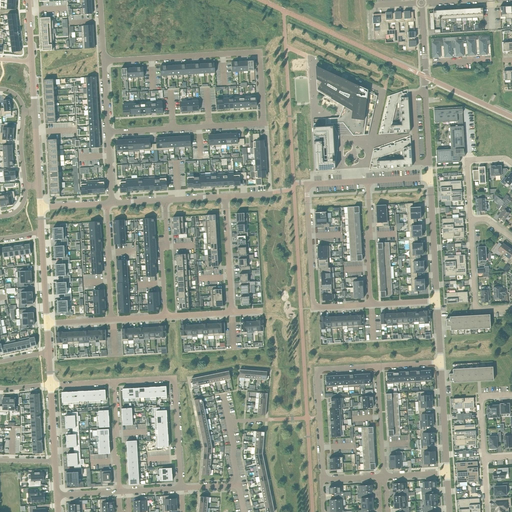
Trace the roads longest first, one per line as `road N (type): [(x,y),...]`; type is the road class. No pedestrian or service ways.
road 1 (residential): [(107,132),(263,118),(257,53),(103,60)]
road 2 (residential): [(371,304),(314,306),(306,187),(367,181)]
road 3 (residential): [(180,488),(173,379),(113,381)]
road 4 (residential): [(323,479),(318,370),(377,365)]
road 5 (residential): [(437,300),(430,177)]
road 6 (residential): [(367,181),(371,304)]
road 7 (residential): [(469,219),(475,304),(511,308)]
